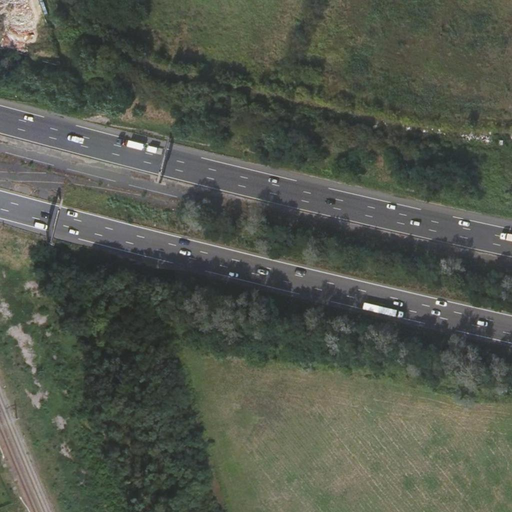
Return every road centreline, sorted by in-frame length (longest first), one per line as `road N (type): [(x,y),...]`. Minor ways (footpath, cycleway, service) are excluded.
road 1 (motorway): [(0,205),(511,329)]
road 2 (motorway): [(511,242),(0,118)]
